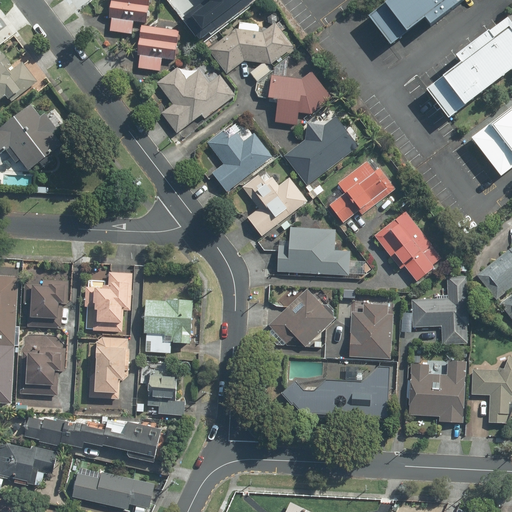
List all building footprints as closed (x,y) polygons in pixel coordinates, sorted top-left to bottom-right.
[(113,18),(112,31),(133,34),(135,21),(149,23),(152,0),(113,0),(111,18),(113,18)] [(206,0),(184,17),(201,39),(251,0),(206,0)] [(462,0),(387,0),(366,16),(389,46),(426,18),(431,24),(462,0)] [(469,62),(433,90),(455,118),(511,74),(511,23),(508,19),(463,54),(469,62)] [(246,61),(273,64),(295,46),(277,23),(265,32),(238,29),(211,49),(229,74),(246,61)] [(142,55),(140,68),(162,71),(164,58),(178,60),(182,30),(144,25),(140,55),(142,55)] [(32,87),(40,81),(25,61),(16,68),(12,63),(12,62),(13,62),(5,52),(4,52),(2,50),(0,51),(0,101),(9,95),(13,101),(32,87)] [(180,67),(158,82),(174,104),(163,112),(178,133),(204,115),(206,119),(238,96),(222,74),(211,82),(201,69),(188,78),(180,67)] [(299,124),(301,112),(314,113),(334,98),(313,71),(303,79),(275,75),(272,96),(280,97),(276,121),(298,124),(299,124)] [(0,155),(8,149),(18,162),(23,158),(31,170),(65,145),(56,132),(60,129),(48,113),(43,116),(34,104),(0,129),(0,155)] [(511,108),(472,139),(502,178),(511,170),(511,108)] [(308,140),(287,155),(309,185),(361,145),(338,116),(326,125),(310,123),(308,140)] [(275,156),(256,133),(246,140),(239,132),(231,138),(225,130),(209,142),(224,163),(212,172),(229,193),(275,156)] [(340,183),(348,193),(332,204),(345,222),(361,211),(364,215),(398,188),(382,168),(377,171),(369,161),(340,183)] [(310,200),(291,176),(281,184),(275,175),(266,182),(260,174),(244,185),(260,206),(248,216),(264,236),(310,200)] [(313,185),(308,188),(311,192),(310,193),(314,199),(326,190),(320,183),(315,188),(313,185)] [(408,211),(377,236),(403,269),(407,266),(419,281),(437,267),(436,265),(445,258),(408,211)] [(338,229),(292,227),(291,241),(281,240),(279,272),(351,276),(353,251),(337,250),(338,229)] [(511,248),(479,275),(498,299),(511,287),(511,248)] [(87,307),(97,307),(96,330),(124,332),(126,306),(132,307),(133,288),(134,288),(135,273),(111,272),(110,284),(107,284),(106,288),(88,287),(87,307)] [(21,276),(0,274),(0,402),(13,403),(21,276)] [(443,326),(444,344),(470,343),(469,326),(471,325),(468,275),(448,276),(449,298),(413,299),(415,327),(443,326)] [(31,303),(30,326),(63,328),(64,304),(70,304),(71,281),(27,279),(26,303),(31,303)] [(309,288),(270,325),(289,344),(298,337),(307,347),(337,318),(336,317),(336,309),(332,305),(325,304),(309,288)] [(511,295),(501,304),(511,316),(511,295)] [(169,300),(149,299),(149,315),(147,332),(149,332),(147,351),(172,353),(173,341),(176,342),(185,342),(193,343),(196,317),(196,300),(169,298),(169,300)] [(354,311),(351,356),(393,359),(396,313),(390,313),(391,304),(365,303),(364,311),(354,311)] [(414,312),(404,312),(403,331),(413,332),(414,312)] [(24,336),(22,393),(59,395),(60,371),(68,371),(69,338),(24,336)] [(99,341),(97,372),(92,377),(91,397),(121,399),(122,378),(123,378),(126,378),(128,376),(131,339),(105,337),(99,341)] [(506,370),(475,369),(474,393),(492,394),(490,422),(509,423),(511,414),(511,356),(506,370)] [(465,422),(468,361),(450,360),(449,374),(431,373),(432,364),(414,363),(412,415),(441,416),(441,421),(465,422)] [(390,418),(392,367),(381,366),(364,381),(329,379),(316,390),(305,390),(298,381),(284,392),(295,405),(296,403),(305,413),(390,418)] [(162,405),(161,413),(186,415),(187,401),(178,400),(181,387),(181,376),(175,375),(175,372),(153,370),(153,389),(151,398),(150,404),(162,405)] [(47,420),(32,416),(27,436),(42,439),(42,441),(63,446),(64,443),(86,448),(87,441),(106,446),(106,444),(131,450),(130,456),(156,462),(162,445),(164,429),(131,421),(130,424),(111,420),(109,425),(91,421),(91,424),(87,423),(80,422),(80,423),(77,422),(77,423),(73,422),(69,421),(59,419),(59,421),(47,418),(47,420)] [(34,448),(0,441),(0,473),(3,474),(3,477),(12,479),(13,476),(18,478),(17,482),(30,485),(31,483),(44,486),(47,472),(56,474),(61,452),(34,446),(34,448)] [(80,473),(75,497),(131,509),(132,504),(152,508),(157,483),(105,472),(104,478),(80,473)] [(315,511),(292,501),(286,511),(315,511)]
